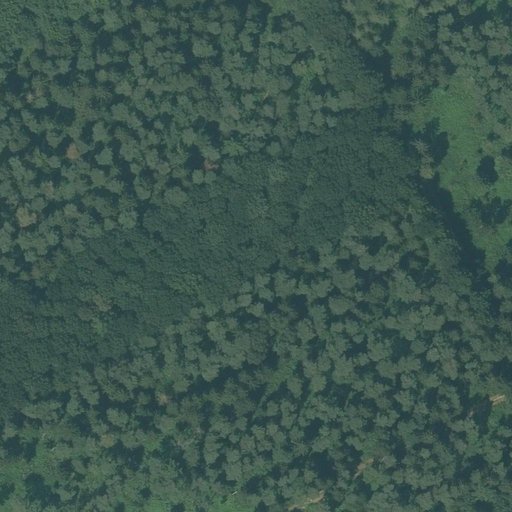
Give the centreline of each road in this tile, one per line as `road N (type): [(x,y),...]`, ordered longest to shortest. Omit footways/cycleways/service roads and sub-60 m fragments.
road 1 (track): [(322,0),(511,347)]
road 2 (unknown): [(298,511),(511,395)]
